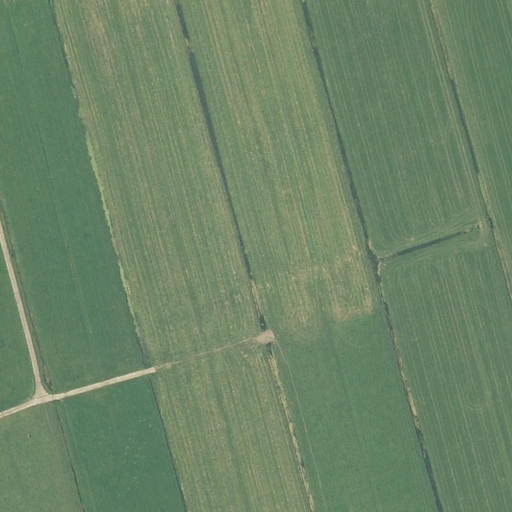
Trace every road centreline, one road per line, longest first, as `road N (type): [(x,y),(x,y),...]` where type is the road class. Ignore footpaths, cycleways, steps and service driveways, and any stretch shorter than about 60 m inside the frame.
road 1 (track): [(42,398),(0,234)]
road 2 (track): [(0,415),(159,367)]
